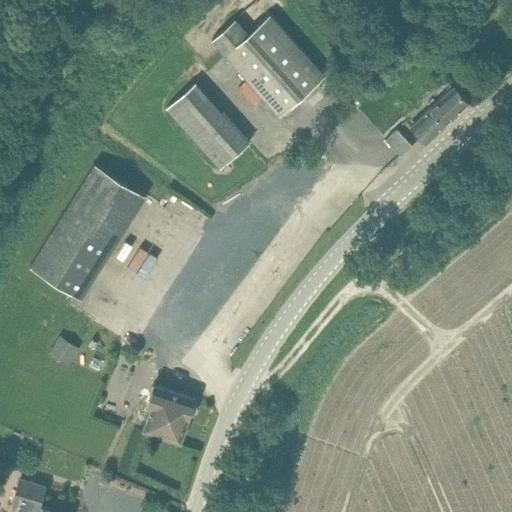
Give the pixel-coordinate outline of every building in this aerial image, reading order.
[(324,75),(270,14),(249,32),(236,17),(212,39),(225,54),(280,115),(324,75)] [(220,167),(249,141),(195,81),(166,107),(220,167)] [(426,142),(470,102),(454,84),(410,125),(426,142)] [(401,155),(412,145),(397,128),(386,139),(401,155)] [(81,297),(146,194),(95,162),(30,265),(81,297)] [(205,203),(192,221),(200,226),(212,209),(205,203)] [(61,334),(49,351),(69,364),(80,347),(61,334)] [(181,441),(196,398),(154,383),(147,403),(143,413),(148,415),(144,427),(181,441)] [(61,511),(40,505),(46,485),(19,477),(12,501),(21,504),(23,511),(61,511)]
